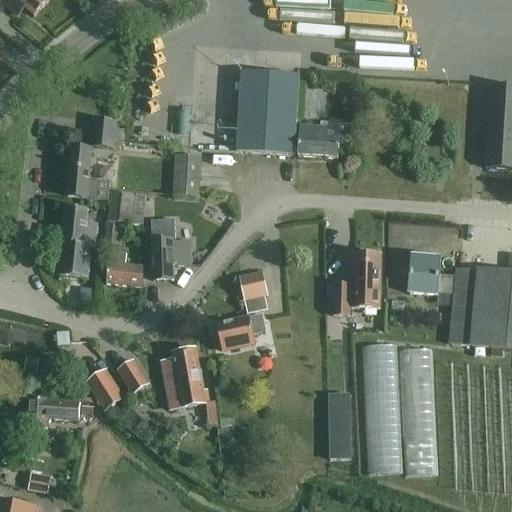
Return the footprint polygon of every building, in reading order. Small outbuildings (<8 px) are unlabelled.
[(0,0),(0,3),(16,17),(23,9),(35,19),(49,2),(46,0),(0,0)] [(300,79),(242,76),(239,126),(231,126),(230,138),(238,138),(237,156),(295,159),(300,79)] [(511,90),(491,89),(486,171),(511,172),(511,90)] [(329,122),(329,130),(340,130),(340,122),(329,122)] [(114,150),(117,126),(95,124),(93,148),(114,150)] [(301,129),(299,159),(338,162),(340,131),(328,131),(328,126),(321,125),(321,130),(301,129)] [(73,151),(69,199),(109,204),(110,186),(90,184),(92,153),(73,151)] [(176,158),(174,198),(198,200),(201,159),(176,158)] [(130,227),(133,199),(112,197),(109,225),(130,227)] [(67,211),(61,280),(89,283),(93,250),(96,250),(98,226),(87,225),(89,213),(67,211)] [(176,223),(153,224),(154,244),(155,285),(175,284),(175,270),(191,270),(191,247),(177,248),(176,223)] [(118,247),(120,230),(107,228),(105,246),(118,247)] [(127,257),(111,255),(108,287),(145,292),(144,271),(126,268),(127,257)] [(355,255),(354,288),(350,288),(350,286),(336,286),(335,318),(353,318),(353,310),(380,311),(381,256),(355,255)] [(438,296),(456,297),(451,348),(511,353),(511,276),(458,272),(458,279),(440,277),(441,263),(413,260),(410,296),(438,299),(438,296)] [(246,306),(269,300),(263,276),(240,282),(246,306)] [(81,298),(80,306),(94,308),(94,300),(81,298)] [(266,336),(263,319),(215,330),(220,352),(222,351),(223,355),(256,348),(254,339),(266,336)] [(401,351),(364,352),(370,480),(407,478),(401,351)] [(436,353),(404,355),(410,483),(442,481),(436,353)] [(175,364),(162,366),(167,390),(171,414),(208,408),(204,387),(198,354),(174,358),(175,364)] [(28,360),(25,375),(37,377),(39,361),(28,360)] [(118,373),(132,395),(147,386),(133,364),(118,373)] [(107,414),(125,402),(107,375),(89,387),(107,414)] [(49,403),(31,403),(29,431),(48,432),(48,422),(79,424),(79,417),(80,409),(80,406),(49,404),(49,403)] [(94,410),(80,409),(79,417),(94,417),(94,410)] [(134,411),(121,424),(133,435),(145,423),(134,411)] [(351,411),(329,412),(330,453),(351,453),(351,411)] [(232,420),(220,422),(221,430),(233,429),(232,420)] [(11,466),(14,442),(6,441),(3,465),(11,466)] [(2,503),(0,511),(36,511),(37,510),(2,503)]
